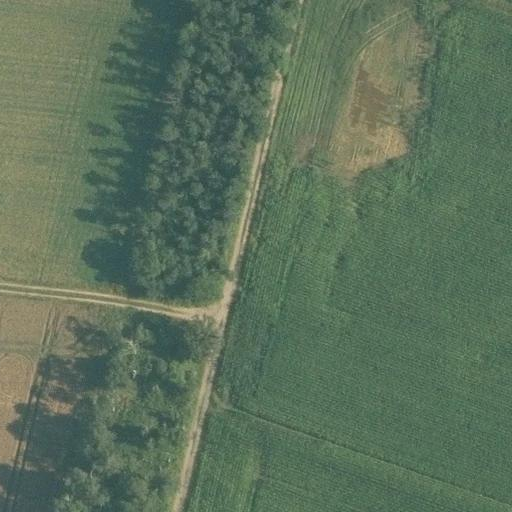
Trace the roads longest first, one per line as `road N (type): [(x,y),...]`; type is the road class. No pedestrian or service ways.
road 1 (track): [(191,511),(244,302),(200,309),(0,285)]
road 2 (unknown): [(283,0),(200,309)]
